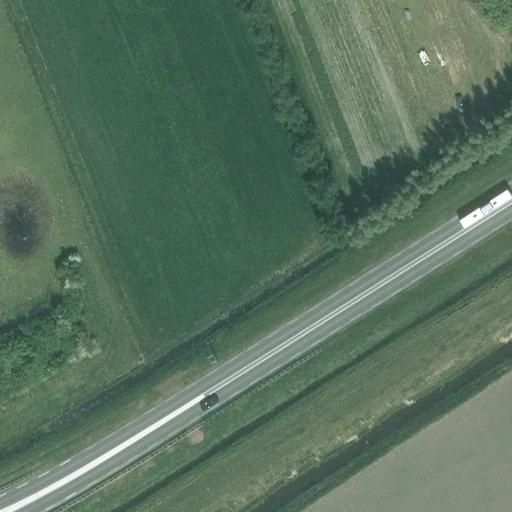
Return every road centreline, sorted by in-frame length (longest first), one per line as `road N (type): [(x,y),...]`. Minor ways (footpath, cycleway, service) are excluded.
road 1 (primary): [(511,201),(204,395)]
road 2 (primary): [(204,395),(176,403),(0,504)]
road 3 (primary): [(28,511),(187,416),(204,395)]
